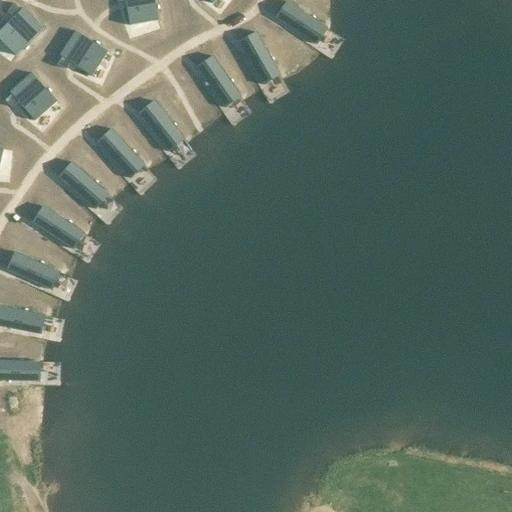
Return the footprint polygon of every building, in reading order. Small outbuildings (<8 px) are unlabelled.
[(158,21),(154,0),(115,0),(117,2),(125,1),(129,26),(158,21)] [(55,30),(74,19),(64,1),(45,12),(55,30)] [(319,45),(317,44),(327,29),(329,31),(330,30),(286,1),(276,18),(319,46),(319,45)] [(0,30),(0,41),(15,57),(43,29),(22,8),(21,9),(13,2),(6,12),(12,18),(0,30)] [(61,57),(56,65),(67,70),(71,63),(93,77),(109,51),(76,30),(60,55),(61,57)] [(238,42),(264,87),(265,86),(264,84),(279,75),(280,77),(281,77),(256,32),(238,42)] [(121,52),(106,58),(111,71),(126,65),(121,52)] [(226,109),(225,106),(239,96),(241,99),(241,98),(212,55),(196,67),(225,109),(226,109)] [(10,94),(3,101),(12,109),(18,103),(35,122),(57,102),(31,73),(9,93),(10,94)] [(148,85),(133,92),(138,103),(153,96),(148,85)] [(186,141),(154,101),(138,114),(171,154),(171,153),(170,151),(184,140),(185,142),(186,141)] [(101,111),(106,122),(121,116),(116,104),(101,111)] [(146,167),(111,129),(96,143),(131,180),(132,179),(130,178),(143,166),(145,168),(146,167)] [(72,162),(59,177),(97,211),(98,210),(96,209),(108,195),(110,197),(110,196),(72,162)] [(0,181),(0,203),(9,200),(1,181),(0,181)] [(43,206),(32,223),(75,251),(76,250),(74,249),(83,234),(86,235),(86,234),(43,206)] [(15,252),(7,270),(54,291),(54,290),(52,289),(59,273),(61,275),(62,274),(15,252)] [(0,306),(0,326),(43,335),(43,334),(41,334),(45,317),(47,317),(47,316),(0,306)] [(0,361),(0,381),(42,382),(42,381),(40,381),(40,364),(43,364),(43,363),(0,361)]
